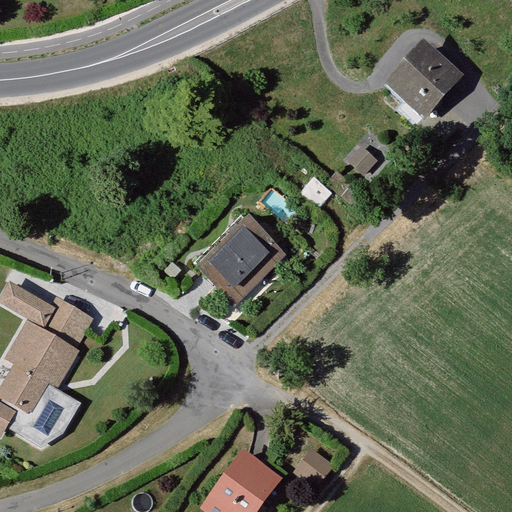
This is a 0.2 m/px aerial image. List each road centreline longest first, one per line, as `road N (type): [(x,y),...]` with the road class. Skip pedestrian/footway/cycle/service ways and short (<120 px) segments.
road 1 (residential): [(6,511),(139,456),(197,416),(227,372)]
road 2 (residential): [(0,239),(155,311),(207,344),(227,372)]
road 3 (track): [(227,372),(324,422),(453,511)]
road 4 (secondary): [(238,0),(117,56),(0,79)]
